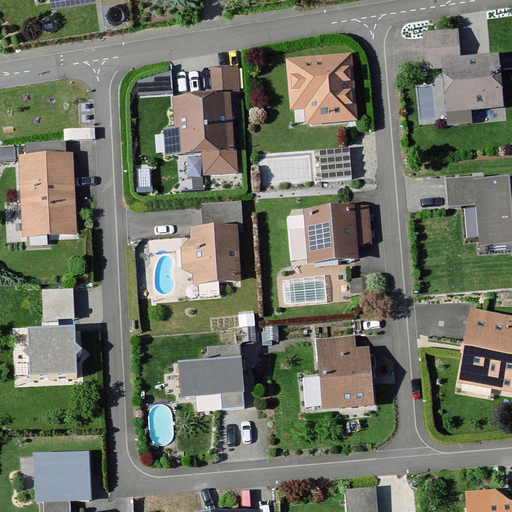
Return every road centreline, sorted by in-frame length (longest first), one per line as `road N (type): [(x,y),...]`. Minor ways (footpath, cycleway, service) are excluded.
road 1 (residential): [(97,60),(118,458),(126,480),(150,486),(406,464),(372,16)]
road 2 (residential): [(97,60),(372,16)]
